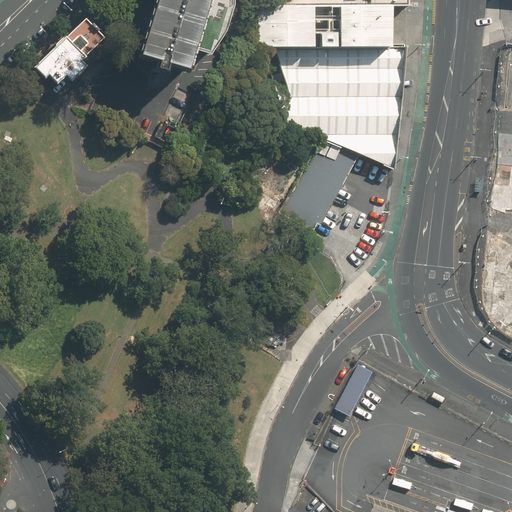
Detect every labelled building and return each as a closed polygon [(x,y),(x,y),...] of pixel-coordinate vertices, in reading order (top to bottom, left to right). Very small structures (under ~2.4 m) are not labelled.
[(154,0),(138,56),(178,69),(187,71),(195,49),(210,55),(227,30),(233,6),(233,0),(154,0)] [(399,8),(398,0),(277,0),(278,9),(387,8),(399,8)] [(387,47),(387,8),(278,9),(255,9),(256,49),(273,48),(387,47)] [(103,40),(85,21),(34,67),(44,78),(48,75),(57,84),(65,76),(70,81),(86,66),(81,61),(103,40)] [(402,47),(387,47),(273,48),(283,81),(273,85),(284,121),(319,137),(358,154),(393,170),(402,47)] [(191,96),(181,92),(169,126),(178,129),(191,96)] [(146,116),(131,110),(125,126),(140,132),(146,116)] [(171,130),(151,121),(145,135),(164,144),(171,130)] [(247,162),(244,160),(254,145),(233,131),(207,171),(228,185),(238,169),(241,171),(247,162)] [(319,137),(278,214),(289,220),(311,232),(316,223),(319,225),(358,154),(319,137)] [(272,146),(253,180),(281,196),(300,161),(272,146)] [(475,178),(474,192),(481,192),(482,179),(475,178)] [(511,246),(489,235),(482,284),(482,286),(482,288),(482,290),(482,291),(482,293),(482,295),(482,297),(482,299),(483,301),(483,303),(483,304),(484,306),(484,308),(485,310),(486,312),(486,313),(487,315),(488,317),(489,318),(490,320),(491,322),(492,323),(493,325),(495,326),(496,327),(497,329),(498,330),(500,331),(501,332),(503,334),(504,335),(506,336),(508,337),(509,338),(511,338),(511,339),(511,246)] [(373,372),(358,364),(334,409),(350,417),(373,372)] [(431,396),(442,403),(444,399),(433,393),(431,396)]
